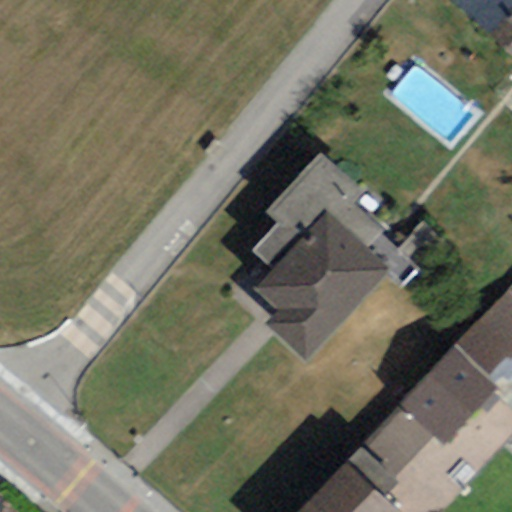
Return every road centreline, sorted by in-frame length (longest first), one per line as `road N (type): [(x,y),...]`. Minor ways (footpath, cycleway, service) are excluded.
road 1 (residential): [(365,0),(10,424)]
road 2 (secondary): [(108,511),(10,424)]
